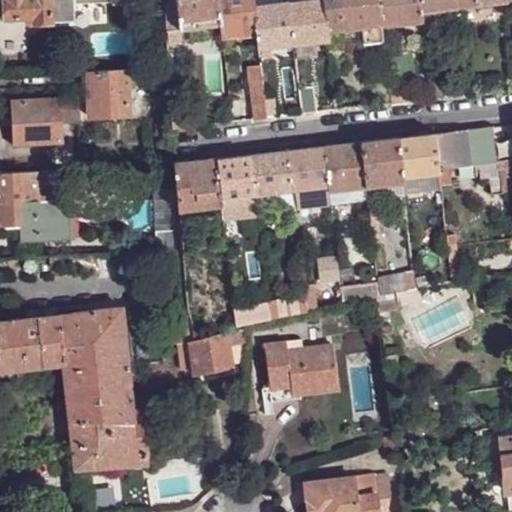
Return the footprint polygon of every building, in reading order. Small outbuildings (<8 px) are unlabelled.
[(49,0),(3,0),(3,2),(1,3),(1,15),(4,15),(4,19),(34,18),(34,25),(51,24),(50,10),(49,0)] [(130,4),(129,0),(49,0),(50,10),(79,10),(78,0),(111,0),(111,5),(130,4)] [(175,0),(163,0),(165,31),(178,29),(175,0)] [(175,0),(178,29),(220,25),(216,0),(175,0)] [(253,31),(255,31),(253,8),(252,0),(216,0),(220,25),(220,35),(236,33),(237,34),(240,37),(250,36),(253,33),(253,31)] [(293,45),(327,42),(325,32),(322,0),(313,0),(296,2),(295,0),(287,0),(288,3),(293,45)] [(362,28),(380,25),(377,0),(322,0),(325,32),(362,28)] [(404,22),(421,21),(419,12),(417,0),(377,0),(380,25),(404,22)] [(417,0),(419,12),(456,8),(455,0),(417,0)] [(455,0),(456,8),(480,5),(508,2),(510,1),(509,0),(455,0)] [(257,50),(293,45),(288,3),(253,8),(255,31),(257,50)] [(404,36),(422,34),(421,21),(404,22),(404,36)] [(364,43),(382,41),(380,25),(362,28),(364,43)] [(251,83),(262,81),(260,66),(249,68),(251,83)] [(429,99),(444,98),(441,69),(426,71),(429,99)] [(129,115),(128,72),(86,73),(88,118),(129,115)] [(373,106),(389,104),(387,87),(386,78),(370,79),(373,106)] [(454,97),(464,95),(463,80),(453,81),(454,97)] [(253,120),(266,119),(262,81),(251,83),(253,120)] [(300,115),(315,112),(312,86),(298,88),(300,115)] [(389,104),(400,103),(399,86),(387,87),(389,104)] [(62,122),(60,97),(11,100),(13,146),(62,143),(62,122)] [(76,97),(60,97),(62,122),(76,121),(76,97)] [(170,130),(185,128),(183,112),(168,114),(170,130)] [(487,128),(434,133),(438,169),(478,164),(494,162),(494,152),(492,127),(487,128)] [(434,133),(396,138),(401,178),(439,174),(438,169),(434,133)] [(396,138),(360,142),(365,187),(402,183),(401,178),(396,138)] [(360,142),(323,147),(328,187),(328,192),(365,187),(360,142)] [(323,147),(286,151),(291,191),(328,187),(323,147)] [(286,151),(249,155),(253,195),(291,191),(286,151)] [(497,161),(504,161),(504,151),(494,152),(494,162),(497,161)] [(249,155),(213,160),(219,199),(253,195),(249,155)] [(213,160),(173,164),(173,166),(175,186),(177,210),(220,205),(219,199),(213,160)] [(511,191),(509,160),(504,161),(497,161),(501,192),(511,191)] [(501,192),(497,161),(494,162),(478,164),(478,173),(480,182),(489,182),(491,193),(501,192)] [(478,164),(438,169),(439,174),(439,177),(448,176),(478,173),(478,164)] [(52,199),(51,171),(0,172),(0,226),(3,226),(6,229),(20,228),(20,241),(71,240),(69,199),(52,199)] [(439,174),(401,178),(402,183),(403,195),(440,190),(440,185),(439,177),(439,174)] [(448,176),(439,177),(440,185),(448,185),(448,176)] [(177,210),(175,186),(151,188),(154,231),(179,230),(177,210)] [(328,187),(291,191),(293,207),(329,203),(328,192),(328,187)] [(365,187),(328,192),(329,203),(330,207),(366,203),(365,187)] [(291,191),(253,195),(255,211),(280,209),(282,224),(294,222),(293,207),(291,191)] [(253,195),(219,199),(220,205),(222,219),(256,215),(255,211),(253,195)] [(378,215),(368,217),(370,238),(380,237),(378,215)] [(181,251),(179,230),(154,231),(156,252),(181,251)] [(453,234),(445,235),(447,246),(455,245),(453,234)] [(455,245),(447,246),(450,281),(459,280),(455,245)] [(414,289),(412,271),(404,272),(406,290),(414,289)] [(511,280),(511,273),(481,277),(485,312),(494,312),(491,284),(511,280)] [(377,297),(376,281),(367,283),(370,299),(373,299),(377,297)] [(367,283),(341,286),(344,305),(370,299),(367,283)] [(310,286),(302,286),(303,297),(306,314),(314,312),(310,286)] [(417,288),(414,289),(406,290),(396,292),(397,304),(419,301),(417,288)] [(396,292),(377,297),(373,299),(375,312),(398,310),(397,304),(396,292)] [(306,314),(303,297),(296,298),(298,315),(306,314)] [(4,302),(6,320),(19,319),(17,301),(4,302)] [(278,301),(267,302),(267,307),(269,321),(280,319),(278,301)] [(19,319),(6,320),(0,321),(0,370),(63,364),(74,470),(148,465),(151,423),(149,402),(139,404),(141,424),(134,424),(121,307),(19,319)] [(234,314),(236,328),(241,327),(269,321),(267,307),(234,314)] [(175,344),(190,342),(188,322),(174,323),(175,344)] [(377,327),(379,336),(390,334),(389,326),(377,327)] [(236,328),(225,332),(226,333),(190,342),(193,371),(240,362),(241,327),(236,328)] [(268,385),(268,386),(294,384),(295,393),(297,393),(335,389),(331,345),(300,348),(299,338),(263,341),(268,385)] [(382,357),(383,366),(395,364),(394,355),(382,357)] [(294,384),(268,386),(268,396),(295,393),(294,384)] [(268,396),(268,386),(268,385),(260,386),(260,397),(268,396)] [(420,438),(434,436),(432,420),(408,423),(409,439),(420,438)] [(511,438),(511,426),(501,428),(502,439),(511,438)] [(396,448),(395,441),(394,433),(380,437),(383,450),(396,448)] [(421,446),(420,438),(409,439),(395,441),(396,448),(397,450),(421,446)] [(511,491),(511,438),(502,439),(501,439),(503,459),(496,460),(497,473),(505,472),(507,492),(511,491)] [(374,475),(376,495),(389,494),(387,474),(374,475)] [(377,511),(376,495),(374,475),(304,481),(306,511),(377,511)]
